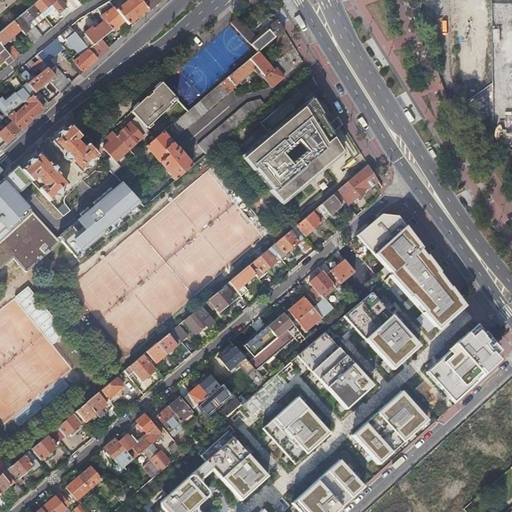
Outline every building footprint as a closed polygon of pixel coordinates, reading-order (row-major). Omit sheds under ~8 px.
[(0,0),(0,13),(16,0),(0,0)] [(64,19),(71,13),(60,0),(55,0),(52,2),(50,0),(39,0),(33,5),(41,13),(51,5),(64,19)] [(74,11),(80,7),(73,0),(60,0),(71,13),(74,11)] [(128,25),(148,9),(144,4),(140,0),(128,0),(116,11),(124,21),(127,24),(128,25)] [(149,11),(161,0),(148,0),(144,3),(144,4),(148,9),(149,11)] [(116,11),(109,2),(97,9),(101,17),(104,21),(112,31),(112,32),(117,27),(124,21),(116,11)] [(26,25),(41,13),(33,5),(14,21),(21,30),(26,25)] [(44,17),(41,13),(26,25),(30,29),(32,28),(44,17)] [(283,31),(278,22),(262,35),(255,42),(254,40),(245,29),(246,28),(237,18),(231,24),(257,53),(283,31)] [(84,26),(79,20),(70,27),(75,33),(80,29),(84,26)] [(21,30),(14,21),(0,32),(0,43),(2,46),(21,30)] [(97,59),(108,49),(101,40),(112,31),(104,21),(93,30),(91,28),(84,34),(80,29),(75,33),(87,49),(97,59)] [(124,21),(117,27),(121,31),(123,31),(126,28),(126,26),(127,24),(124,21)] [(70,27),(60,35),(68,46),(69,46),(70,45),(77,53),(70,59),(82,73),(97,59),(87,49),(75,33),(70,27)] [(28,39),(38,31),(35,28),(32,28),(30,29),(24,34),(28,39)] [(33,45),(43,37),(38,31),(28,39),(33,45)] [(60,35),(56,39),(64,49),(68,46),(60,35)] [(56,39),(37,55),(40,59),(45,65),(64,49),(56,39)] [(14,61),(20,56),(13,48),(7,53),(14,61)] [(5,50),(0,53),(0,63),(5,60),(9,65),(14,61),(7,53),(5,50)] [(228,78),(201,50),(194,56),(221,84),(228,78)] [(228,78),(221,84),(213,91),(187,112),(185,114),(172,125),(173,128),(174,129),(178,125),(183,131),(218,102),(218,103),(228,94),(234,89),(233,88),(256,68),(263,76),(262,77),(271,88),(284,78),(276,68),(275,69),(274,67),(271,69),(257,53),(228,78)] [(25,71),(20,75),(27,83),(35,93),(50,82),(55,77),(50,71),(45,65),(40,59),(38,61),(35,63),(34,64),(42,73),(33,81),(25,71)] [(50,71),(55,77),(60,73),(55,68),(50,71)] [(55,77),(50,82),(60,93),(70,84),(60,73),(55,77)] [(22,89),(16,94),(14,93),(5,101),(2,97),(0,99),(0,110),(6,117),(7,116),(13,111),(25,102),(33,96),(35,93),(27,83),(21,88),(22,89)] [(187,112),(162,84),(130,111),(137,118),(146,129),(153,123),(155,124),(156,124),(158,124),(159,123),(160,122),(161,121),(161,118),(160,117),(162,116),(171,126),(172,125),(185,114),(187,112)] [(323,94),(318,87),(312,92),(318,99),(323,94)] [(33,96),(25,102),(27,104),(15,114),(13,111),(7,116),(12,122),(19,130),(44,108),(33,96)] [(206,154),(264,104),(260,99),(251,107),(247,103),(198,145),(206,154)] [(345,153),(311,99),(242,158),(283,206),(345,153)] [(6,117),(4,119),(1,121),(6,127),(12,122),(7,116),(6,117)] [(146,129),(137,118),(117,136),(130,150),(143,138),(144,139),(151,133),(146,129)] [(12,122),(6,127),(0,132),(0,135),(6,143),(19,130),(12,122)] [(99,157),(91,148),(89,145),(84,149),(81,149),(82,147),(81,146),(86,142),(84,140),(79,144),(79,143),(76,143),(76,141),(81,137),(67,122),(49,139),(64,155),(63,158),(67,162),(69,161),(81,174),(86,169),(89,169),(94,165),(94,161),(99,157)] [(165,135),(167,133),(165,131),(156,139),(147,146),(175,180),(192,166),(178,148),(179,147),(175,141),(172,143),(165,135)] [(117,136),(114,132),(107,138),(111,142),(103,149),(111,158),(105,163),(109,167),(115,173),(121,168),(116,162),(130,150),(117,136)] [(51,166),(36,150),(18,167),(32,182),(37,177),(39,177),(38,180),(39,181),(35,185),(36,187),(41,183),(42,184),(44,183),(44,186),(39,190),(46,198),(50,202),(55,197),(59,197),(63,193),(63,190),(69,185),(57,172),(58,170),(54,166),(51,166)] [(378,183),(367,166),(340,189),(345,195),(341,198),(347,205),(366,189),(367,191),(378,183)] [(28,272),(62,241),(59,238),(19,195),(32,183),(32,182),(18,167),(0,183),(0,269),(13,258),(26,272),(27,273),(28,272)] [(59,238),(62,241),(76,258),(141,203),(121,181),(112,190),(110,187),(93,203),(95,205),(90,210),(88,208),(80,215),(82,217),(77,222),(83,228),(78,232),(72,226),(59,238)] [(340,197),(336,192),(317,208),(326,219),(341,206),(336,200),(340,197)] [(326,219),(317,208),(294,228),(296,230),(298,228),(305,236),(326,219)] [(389,276),(435,326),(462,302),(396,214),(384,213),(356,236),(391,274),(389,276)] [(289,232),(271,247),(280,258),(297,244),(305,253),(311,248),(303,238),(298,242),(289,232)] [(280,258),(271,247),(248,266),(255,275),(257,277),(280,258)] [(336,289),(339,286),(354,273),(344,260),(325,276),(332,284),(336,289)] [(255,275),(248,266),(228,283),(238,293),(238,294),(243,290),(241,287),(255,275)] [(319,295),(332,284),(325,276),(322,273),(310,284),(319,295)] [(238,293),(228,283),(209,299),(219,311),(234,298),(233,297),(238,293)] [(50,344),(63,335),(26,287),(13,296),(50,344)] [(344,316),(392,369),(419,345),(371,292),(344,316)] [(313,308),(317,305),(308,295),(304,298),(313,308)] [(286,317),(293,325),(296,322),(313,308),(304,298),(303,297),(287,311),(290,314),(286,317)] [(332,309),(324,298),(317,305),(313,308),(296,322),(305,332),(332,309)] [(208,329),(214,324),(200,307),(184,320),(196,334),(205,327),(208,329)] [(283,314),(267,327),(277,338),(287,329),(293,325),(286,317),(283,314)] [(479,323),(426,372),(455,403),(497,365),(495,363),(500,359),(496,354),(500,350),(479,323)] [(270,344),(277,338),(267,327),(265,324),(258,330),(257,328),(244,340),(250,347),(253,344),(259,351),(269,342),(270,344)] [(293,325),(287,329),(294,338),(300,333),(293,325)] [(186,337),(177,326),(172,330),(181,341),(186,337)] [(270,344),(268,346),(275,354),(294,338),(287,329),(277,338),(270,344)] [(167,355),(181,342),(181,341),(172,330),(157,343),(167,355)] [(298,356),(346,409),(373,385),(324,332),(298,356)] [(157,343),(143,355),(153,366),(167,355),(157,343)] [(247,374),(254,368),(249,362),(234,346),(219,359),(230,371),(239,364),(247,374)] [(268,346),(249,362),(254,368),(262,378),(268,373),(262,366),(275,354),(268,346)] [(153,366),(143,355),(123,371),(127,376),(133,372),(141,382),(155,370),(153,366)] [(220,387),(209,375),(198,384),(209,397),(220,387)] [(123,386),(116,377),(100,391),(107,400),(123,386)] [(176,388),(194,410),(199,406),(209,397),(198,384),(189,392),(182,383),(176,388)] [(107,400),(109,402),(125,388),(123,386),(107,400)] [(209,397),(199,406),(206,414),(224,399),(219,393),(222,390),(220,387),(209,397)] [(107,400),(100,391),(75,411),(85,423),(96,414),(99,418),(103,414),(101,411),(107,405),(104,402),(107,400)] [(352,435),(378,464),(427,419),(401,391),(352,435)] [(263,428),(296,464),(330,432),(297,397),(263,428)] [(229,405),(233,410),(241,403),(237,398),(229,405)] [(168,408),(180,422),(191,413),(179,399),(168,408)] [(511,414),(501,402),(488,414),(504,431),(511,424),(511,414)] [(168,432),(180,422),(168,408),(157,418),(168,432)] [(77,427),(81,424),(72,414),(57,427),(65,437),(69,434),(71,436),(78,429),(77,427)] [(133,460),(143,451),(151,445),(162,435),(144,415),(135,422),(146,435),(147,434),(149,436),(137,447),(128,436),(123,440),(120,436),(115,439),(133,460)] [(58,441),(59,442),(65,437),(57,427),(51,432),(58,441)] [(475,441),(464,428),(450,440),(462,453),(475,441)] [(206,461),(214,468),(216,466),(220,471),(218,473),(229,485),(232,482),(245,496),(268,475),(228,430),(201,455),(206,461)] [(58,441),(51,432),(30,449),(41,461),(57,447),(54,444),(58,441)] [(192,445),(196,442),(190,435),(187,438),(192,445)] [(122,469),(124,468),(133,460),(115,439),(104,449),(117,464),(122,469)] [(443,442),(429,455),(440,468),(455,455),(443,442)] [(143,451),(160,472),(171,463),(160,451),(158,453),(151,445),(143,451)] [(511,446),(495,461),(505,472),(510,468),(511,466),(511,446)] [(34,470),(39,465),(28,451),(5,471),(9,476),(14,472),(19,478),(20,478),(32,468),(34,470)] [(426,457),(421,462),(431,473),(436,469),(426,457)] [(292,503),(300,511),(335,511),(364,486),(340,459),(292,503)] [(465,478),(471,473),(460,460),(453,466),(465,478)] [(214,468),(206,461),(162,501),(162,502),(161,503),(161,504),(161,505),(162,506),(162,507),(163,507),(167,511),(192,511),(191,510),(191,509),(191,507),(191,506),(192,505),(192,504),(194,502),(204,493),(196,484),(214,468)] [(89,490),(101,480),(90,467),(78,478),(89,490)] [(15,483),(9,476),(5,471),(0,474),(0,494),(0,495),(15,483)] [(16,484),(18,486),(23,481),(20,478),(19,478),(14,472),(9,476),(15,483),(16,484)] [(451,496),(432,475),(417,489),(435,510),(451,496)] [(66,488),(77,501),(89,490),(78,478),(66,488)] [(19,500),(25,495),(18,486),(16,484),(10,490),(19,500)] [(98,490),(115,511),(122,504),(105,484),(98,490)] [(86,511),(80,505),(74,510),(75,511),(63,511),(66,510),(64,508),(68,504),(59,494),(41,509),(43,511),(86,511)] [(394,500),(387,506),(392,511),(414,511),(417,510),(404,495),(396,502),(394,500)]
